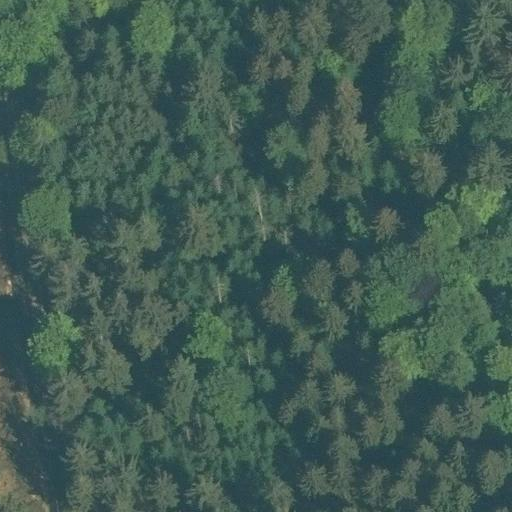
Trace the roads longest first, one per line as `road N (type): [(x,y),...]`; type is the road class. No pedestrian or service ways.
road 1 (track): [(189,511),(271,348),(470,0)]
road 2 (track): [(71,511),(0,56)]
